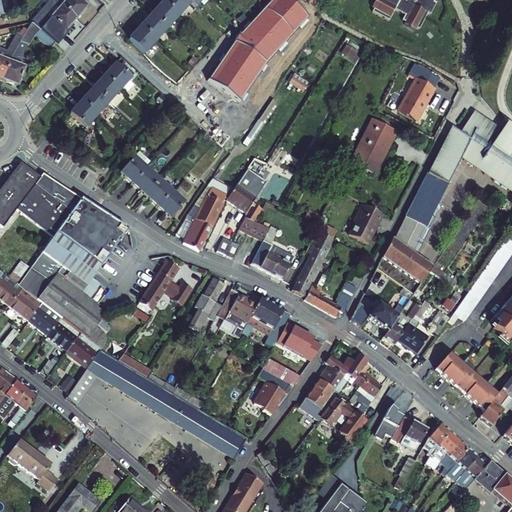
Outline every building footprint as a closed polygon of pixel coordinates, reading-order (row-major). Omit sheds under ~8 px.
[(71,11),(59,0),(56,0),(46,12),(61,25),(71,11)] [(59,0),(71,11),(81,0),(59,0)] [(176,0),(169,0),(162,9),(178,23),(189,11),(176,0)] [(201,0),(176,0),(189,11),(194,15),(205,3),(201,0)] [(400,0),(404,1),(402,5),(397,3),(391,15),(401,20),(399,26),(402,27),(401,30),(411,35),(412,32),(416,34),(423,19),(425,20),(432,8),(430,7),(431,5),(433,6),(435,0),(460,0),(461,0),(473,5),(472,4),(476,5),(478,0),(400,0)] [(162,9),(150,22),(167,37),(178,23),(162,9)] [(36,23),(41,28),(51,37),(55,32),(39,19),(36,23)] [(150,22),(138,35),(155,50),(167,37),(150,22)] [(51,37),(41,28),(35,35),(45,43),(51,37)] [(138,35),(127,48),(143,63),(155,50),(138,35)] [(0,63),(14,38),(8,37),(5,44),(0,42),(0,63)] [(18,40),(14,38),(0,63),(0,73),(14,80),(21,62),(11,58),(18,40)] [(438,79),(414,68),(413,69),(408,78),(414,81),(396,115),(415,124),(438,79)] [(116,100),(127,87),(112,73),(100,86),(116,100)] [(301,91),(306,84),(293,75),(289,81),(301,91)] [(286,84),(282,92),(296,101),(301,93),(286,84)] [(104,112),(116,100),(100,86),(89,98),(104,112)] [(93,125),(104,112),(89,98),(77,110),(93,125)] [(81,137),(93,125),(77,110),(66,123),(81,137)] [(460,163),(511,196),(511,135),(504,131),(501,137),(471,121),(462,139),(460,138),(457,143),(448,138),(429,174),(428,174),(405,221),(428,232),(440,209),(436,207),(460,163)] [(395,135),(372,123),(349,166),(372,178),(395,135)] [(292,169),(298,158),(290,153),(283,163),(292,169)] [(137,159),(119,180),(132,191),(146,175),(150,170),(137,159)] [(0,228),(1,229),(14,212),(52,238),(40,255),(59,269),(35,299),(40,303),(60,319),(80,335),(88,341),(103,321),(112,317),(82,296),(126,231),(41,176),(39,180),(17,164),(14,169),(0,187),(0,228)] [(256,220),(257,220),(265,208),(255,202),(258,196),(256,195),(266,179),(249,169),(233,198),(230,201),(249,212),(247,215),(249,216),(256,220)] [(146,175),(132,191),(144,202),(158,186),(146,175)] [(158,186),(144,202),(157,214),(171,198),(158,186)] [(185,243),(199,252),(228,206),(226,204),(229,200),(230,201),(233,198),(218,188),(205,209),(197,203),(185,221),(186,222),(179,234),(184,237),(196,219),(199,220),(185,243)] [(171,198),(157,214),(171,226),(185,210),(171,198)] [(374,217),(353,206),(345,223),(347,224),(340,238),(359,247),(374,217)] [(256,220),(249,216),(243,228),(250,232),(256,220)] [(257,220),(256,220),(250,232),(258,235),(264,224),(257,220)] [(415,257),(428,232),(405,221),(393,243),(415,257)] [(272,227),(264,224),(258,235),(266,239),(272,227)] [(252,264),(284,280),(297,257),(272,244),(279,230),(272,227),(266,239),(261,247),(252,264)] [(291,297),(302,303),(334,239),(323,233),(316,248),(311,245),(304,258),(309,260),(291,297)] [(511,256),(511,233),(446,324),(451,327),(457,319),(463,324),(511,256)] [(215,251),(223,255),(230,241),(222,237),(215,251)] [(237,245),(230,241),(223,255),(232,259),(238,248),(237,245)] [(23,242),(19,247),(28,254),(9,279),(17,285),(40,255),(23,242)] [(393,243),(391,242),(386,252),(382,261),(420,287),(433,269),(415,257),(393,243)] [(178,268),(166,260),(138,306),(150,313),(178,268)] [(417,290),(420,293),(424,288),(425,289),(435,276),(441,280),(444,275),(434,268),(433,269),(420,287),(417,290)] [(0,276),(0,303),(5,307),(21,288),(17,285),(9,279),(2,274),(0,276)] [(457,284),(444,275),(441,280),(453,289),(457,284)] [(302,306),(323,318),(328,309),(315,302),(325,284),(321,281),(313,295),(310,293),(302,306)] [(222,287),(212,282),(203,298),(202,297),(195,309),(199,311),(189,328),(199,334),(207,319),(213,322),(219,311),(221,307),(213,303),(222,287)] [(183,307),(191,289),(180,285),(173,303),(183,307)] [(5,307),(25,323),(39,306),(40,303),(35,299),(21,288),(5,307)] [(328,309),(323,318),(334,325),(338,319),(340,319),(354,294),(345,289),(332,311),(328,309)] [(244,325),(255,306),(230,292),(221,307),(219,311),(244,325)] [(282,312),(258,299),(255,306),(244,325),(237,339),(243,343),(255,322),(272,331),(264,345),(270,349),(287,318),(281,314),(282,312)] [(492,331),(507,344),(511,338),(511,299),(509,303),(511,305),(505,313),(502,311),(491,323),(496,327),(492,331)] [(395,345),(414,359),(426,341),(425,340),(428,336),(434,340),(447,322),(441,318),(430,333),(418,324),(429,308),(423,304),(419,310),(395,345)] [(25,323),(45,338),(55,324),(38,311),(41,307),(39,306),(25,323)] [(392,349),(395,345),(419,310),(413,306),(407,315),(402,312),(386,336),(381,342),(392,349)] [(366,322),(386,336),(402,312),(397,309),(391,318),(376,307),(369,317),(357,308),(349,324),(359,332),(366,322)] [(146,321),(149,315),(135,308),(132,315),(146,321)] [(162,320),(150,313),(141,338),(148,342),(162,320)] [(45,338),(64,354),(80,335),(60,319),(55,324),(45,338)] [(318,348),(283,328),(273,346),(308,366),(318,348)] [(15,335),(9,331),(0,343),(0,346),(5,350),(15,335)] [(64,354),(84,370),(98,353),(100,351),(88,341),(80,335),(64,354)] [(93,379),(190,442),(207,423),(98,353),(84,370),(82,372),(62,401),(72,409),(93,379)] [(433,373),(482,415),(496,399),(446,357),(433,373)] [(325,368),(317,381),(334,391),(332,393),(336,396),(342,387),(345,382),(342,380),(348,370),(341,366),(328,358),(323,367),(325,368)] [(353,384),(365,366),(366,365),(356,358),(353,364),(346,359),(341,366),(348,370),(342,380),(345,382),(342,387),(349,392),(350,390),(357,394),(360,389),(353,384)] [(52,365),(46,360),(38,371),(44,376),(52,365)] [(297,380),(263,361),(255,376),(261,380),(253,393),(255,394),(248,406),(257,411),(256,414),(268,420),(274,408),(276,409),(283,397),(282,397),(288,386),(292,388),(297,380)] [(368,368),(365,366),(353,384),(360,389),(357,394),(371,403),(381,389),(363,377),(368,368)] [(0,401),(14,382),(0,371),(0,401)] [(67,392),(74,381),(69,377),(62,389),(67,392)] [(482,415),(477,422),(489,431),(501,416),(504,419),(511,408),(511,404),(506,399),(511,391),(511,377),(496,399),(482,415)] [(317,381),(309,394),(326,404),(332,393),(334,391),(317,381)] [(25,390),(14,382),(0,401),(0,415),(4,418),(25,390)] [(34,398),(25,390),(4,418),(8,421),(3,428),(8,432),(34,398)] [(297,410),(318,425),(320,422),(316,419),(326,404),(309,394),(297,410)] [(362,420),(334,400),(320,422),(332,430),(336,425),(343,430),(338,435),(344,440),(340,446),(348,452),(353,446),(362,420)] [(393,411),(389,407),(386,410),(379,425),(372,439),(381,443),(384,437),(391,441),(400,421),(391,417),(393,411)] [(425,433),(400,421),(391,441),(391,442),(399,447),(414,454),(425,433)] [(497,433),(502,437),(511,426),(506,422),(497,433)] [(207,423),(190,442),(229,467),(241,446),(207,423)] [(502,437),(500,439),(511,450),(511,424),(511,426),(502,437)] [(430,454),(448,435),(440,428),(426,442),(424,448),(430,454)] [(439,463),(456,443),(448,435),(430,454),(423,467),(433,473),(438,466),(439,463)] [(49,466),(17,442),(5,457),(7,459),(7,462),(14,467),(16,465),(37,482),(35,484),(46,493),(56,481),(45,472),(49,466)] [(449,469),(466,451),(456,443),(439,463),(438,466),(442,470),(439,474),(444,478),(444,477),(449,469)] [(453,484),(474,459),(466,451),(449,469),(444,477),(453,484)] [(262,456),(257,459),(263,469),(268,466),(262,456)] [(470,483),(484,467),(474,459),(453,484),(460,490),(456,494),(459,496),(470,483)] [(415,463),(408,460),(399,477),(405,481),(415,463)] [(511,511),(511,487),(485,465),(484,467),(470,483),(487,497),(490,495),(511,511)] [(327,480),(314,498),(319,501),(323,496),(328,500),(338,488),(327,480)] [(248,511),(259,491),(243,482),(226,511),(248,511)] [(90,511),(97,503),(76,487),(55,511),(76,511),(79,510),(81,511),(90,511)] [(351,498),(338,488),(328,500),(323,496),(319,501),(324,505),(319,511),(361,511),(359,502),(353,504),(349,500),(351,498)] [(140,511),(129,502),(120,511),(140,511)]
